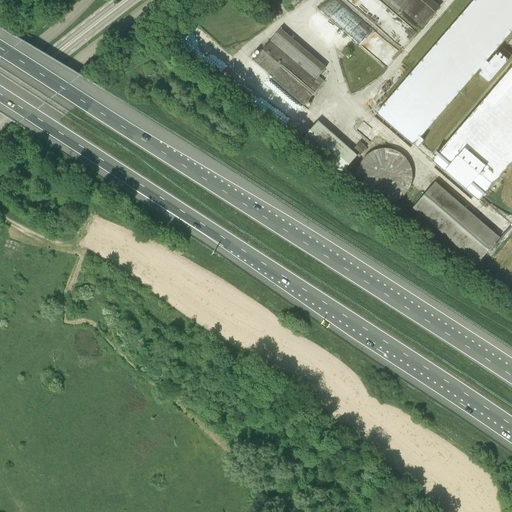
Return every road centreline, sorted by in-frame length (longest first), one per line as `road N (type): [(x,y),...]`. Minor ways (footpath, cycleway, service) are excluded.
road 1 (motorway): [(0,93),(511,426)]
road 2 (motorway): [(511,376),(0,48)]
road 3 (unknown): [(321,0),(310,25),(359,112),(499,227)]
road 4 (unclassified): [(0,122),(156,0)]
road 5 (tertiary): [(0,99),(127,0)]
